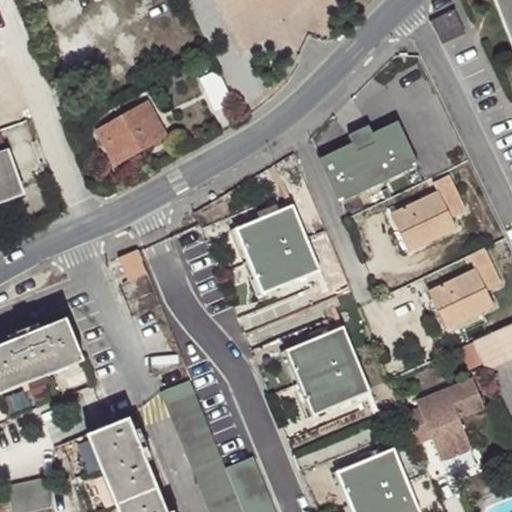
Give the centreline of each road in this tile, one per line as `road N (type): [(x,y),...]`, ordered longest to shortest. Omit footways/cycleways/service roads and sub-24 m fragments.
road 1 (residential): [(146,203),(189,313),(243,363),(300,511)]
road 2 (residential): [(77,237),(186,511)]
road 3 (residential): [(86,233),(0,7)]
road 4 (residential): [(415,1),(511,198)]
road 5 (unclassified): [(288,118),(364,303)]
road 6 (unclassified): [(288,118),(415,1)]
road 7 (unclassified): [(146,203),(288,118)]
